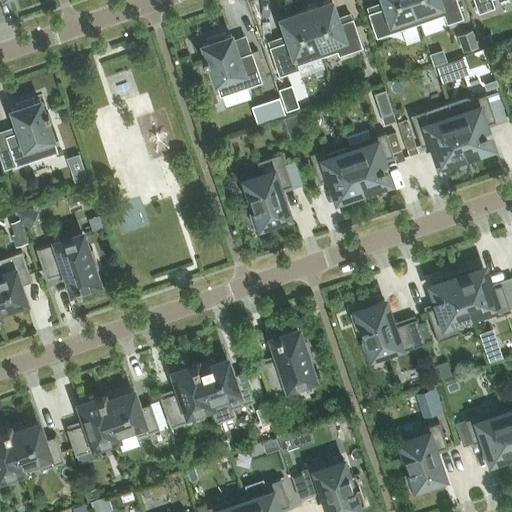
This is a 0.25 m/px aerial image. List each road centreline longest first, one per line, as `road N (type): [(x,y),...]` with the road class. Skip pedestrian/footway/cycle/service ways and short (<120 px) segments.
road 1 (residential): [(511,196),(0,372)]
road 2 (residential): [(168,0),(0,57)]
